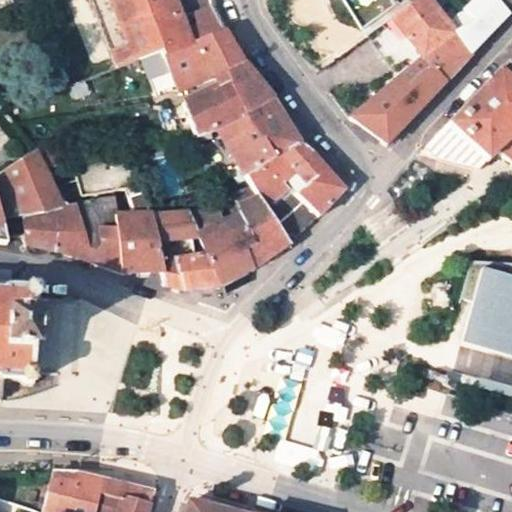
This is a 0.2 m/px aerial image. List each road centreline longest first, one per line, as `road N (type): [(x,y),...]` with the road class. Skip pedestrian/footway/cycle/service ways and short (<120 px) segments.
road 1 (residential): [(225,335),(69,274),(0,262)]
road 2 (unclassified): [(369,186),(252,30),(243,0)]
road 3 (residential): [(369,186),(511,34)]
road 4 (unclassified): [(225,335),(369,186)]
road 5 (secondary): [(362,511),(178,457)]
road 6 (secondary): [(178,457),(118,442),(0,438)]
road 7 (unclassified): [(178,457),(225,335)]
